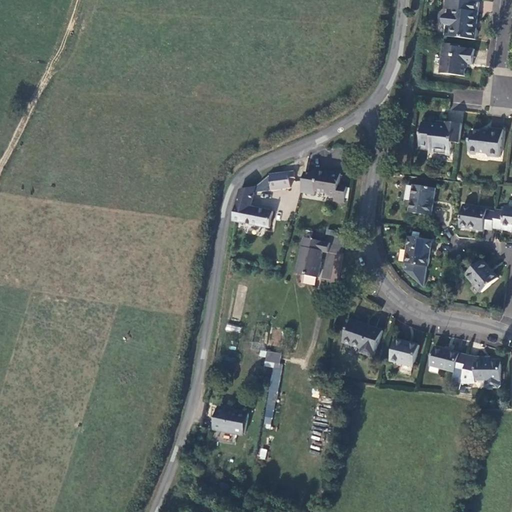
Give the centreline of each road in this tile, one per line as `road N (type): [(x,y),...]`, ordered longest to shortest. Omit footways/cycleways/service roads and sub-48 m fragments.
road 1 (residential): [(155,511),(189,432),(231,189),(252,170),(361,116),(384,90)]
road 2 (residential): [(384,90),(371,198),(378,272),(394,296),(430,315),(509,335)]
road 3 (residential): [(506,0),(496,98),(458,94)]
